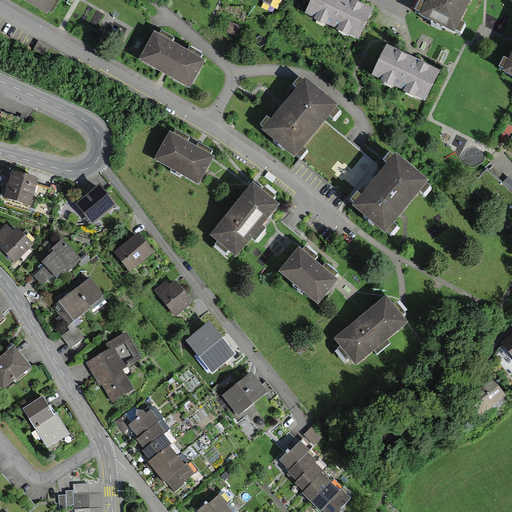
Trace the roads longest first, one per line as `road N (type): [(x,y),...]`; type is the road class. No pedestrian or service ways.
road 1 (residential): [(0,9),(230,138),(341,224)]
road 2 (residential): [(0,152),(78,171),(94,164),(102,145),(94,128),(0,82)]
road 3 (residential): [(103,443),(0,277)]
road 4 (residential): [(103,443),(37,478),(0,439)]
